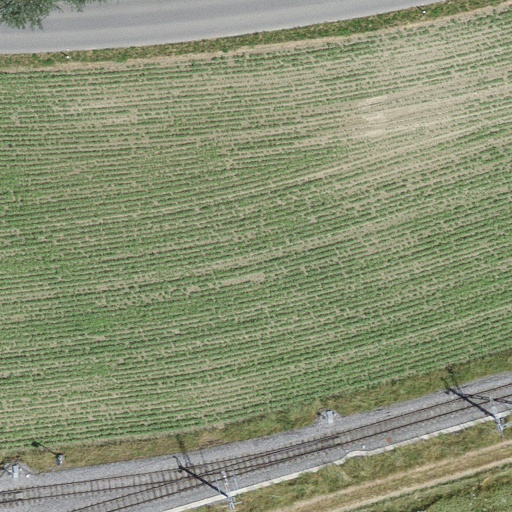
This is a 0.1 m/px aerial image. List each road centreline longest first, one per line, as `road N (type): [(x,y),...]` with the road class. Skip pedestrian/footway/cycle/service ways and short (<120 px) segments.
road 1 (tertiary): [(0,33),(314,0)]
road 2 (track): [(511,453),(309,511)]
